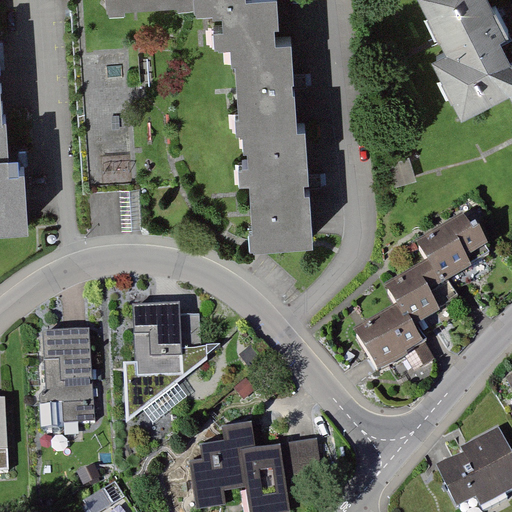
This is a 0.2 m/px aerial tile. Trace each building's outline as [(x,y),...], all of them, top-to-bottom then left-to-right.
[(108,0),(109,8),(175,4),(176,16),(222,13),(224,40),(241,39),(254,238),(315,234),(303,34),(285,35),(282,0),(108,0)] [(511,30),(497,0),(427,0),(449,46),(436,52),(464,112),(511,89),(511,30)] [(0,225),(32,223),(28,163),(12,164),(4,37),(0,37),(0,225)] [(126,228),(140,227),(139,206),(125,207),(126,228)] [(447,284),(492,258),(471,220),(419,249),(430,268),(387,292),(397,309),(351,335),(376,381),(435,347),(424,327),(460,307),(447,284)] [(179,311),(131,314),(135,364),(124,365),(128,428),(209,363),(208,348),(181,349),(179,311)] [(94,439),(90,337),(37,339),(41,441),(94,439)] [(0,473),(13,473),(9,403),(0,403),(0,473)] [(511,487),(511,453),(500,431),(464,451),(467,457),(440,471),(458,504),(476,494),(481,504),(511,487)] [(252,449),(250,432),(227,434),(229,451),(206,453),(208,469),(193,470),(196,510),(252,505),(252,511),(292,511),(320,467),(317,443),(252,449)] [(86,500),(92,511),(105,511),(129,500),(120,483),(86,500)]
